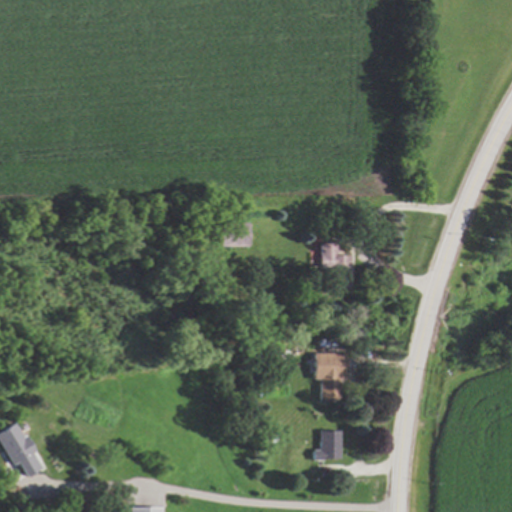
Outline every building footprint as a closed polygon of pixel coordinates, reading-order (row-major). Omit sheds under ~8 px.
[(219,247),(246,246),(245,222),(218,223),(219,247)] [(348,289),(349,255),(333,254),(333,243),(315,243),(314,268),(326,268),(325,288),(348,289)] [(314,402),(338,402),(339,356),(307,356),(307,379),(314,379),(314,402)] [(0,429),(0,448),(9,465),(13,463),(22,478),(39,467),(13,422),(0,429)] [(336,430),(314,430),(315,449),(308,449),(309,460),(336,459),(336,430)]
